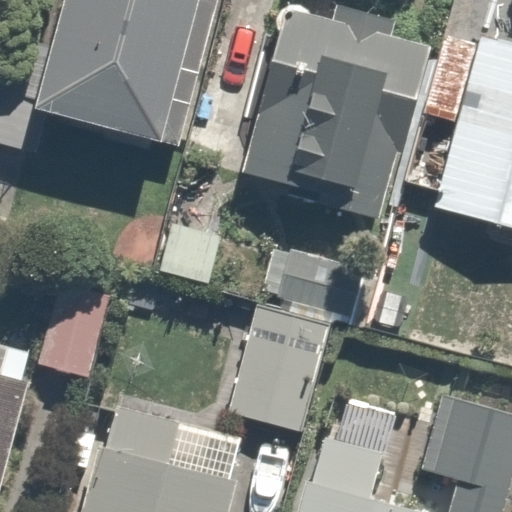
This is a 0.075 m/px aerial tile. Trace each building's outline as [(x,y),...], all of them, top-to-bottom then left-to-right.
[(0,53),(0,146),(31,155),(44,108),(173,143),(211,0),(42,0),(26,60),(0,53)] [(425,46),(278,6),(234,169),(382,208),(425,46)] [(511,231),(511,41),(474,31),(427,209),(511,231)] [(0,450),(37,272),(0,264),(0,450)] [(104,285),(53,275),(34,364),(85,375),(104,285)] [(340,307),(258,285),(225,407),(307,429),(340,307)] [(499,511),(503,500),(511,461),(511,408),(424,387),(403,475),(452,487),(446,511),(499,511)] [(228,511),(236,481),(229,479),(240,437),(119,406),(108,448),(99,446),(82,511),(228,511)] [(378,456),(313,439),(293,511),(432,511),(436,499),(371,483),(378,456)]
